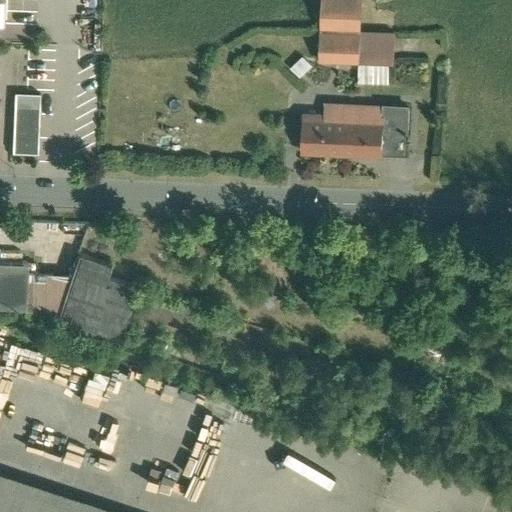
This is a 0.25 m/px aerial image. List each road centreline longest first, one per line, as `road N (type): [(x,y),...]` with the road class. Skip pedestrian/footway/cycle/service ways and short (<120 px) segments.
road 1 (unclassified): [(511,209),(0,188)]
road 2 (unknown): [(0,443),(231,511)]
